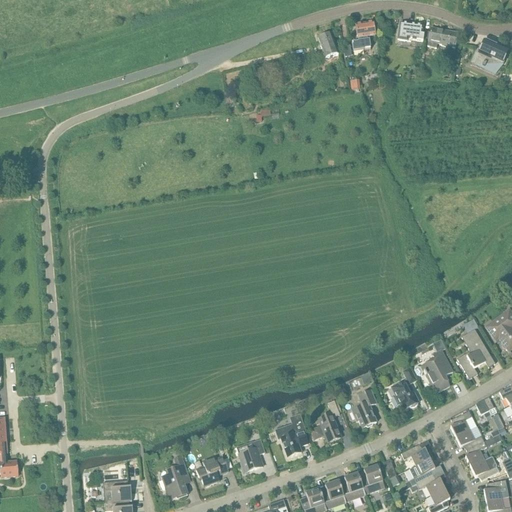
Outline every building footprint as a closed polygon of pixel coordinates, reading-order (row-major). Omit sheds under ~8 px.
[(373,24),(365,25),(361,25),(355,26),(357,40),(358,40),(359,43),(352,44),(353,50),(353,53),(363,52),(371,51),(370,49),(369,42),(367,42),(367,39),(375,38),(373,24)] [(399,25),(399,27),(397,42),(410,44),(411,42),(422,43),(423,37),(421,36),(423,28),(399,25)] [(458,35),(431,29),(428,44),(427,48),(436,50),(437,46),(455,49),(458,35)] [(334,48),(330,35),(318,39),(322,52),(325,61),(338,56),(335,47),(334,48)] [(500,65),(502,65),(508,52),(484,41),(478,55),(477,58),(485,61),(482,68),(496,74),(500,65)] [(455,64),(456,54),(450,53),(448,63),(455,64)] [(261,112),(262,115),(257,116),(258,123),(266,122),(265,117),(272,115),(271,110),(261,112)] [(495,342),(498,340),(508,353),(511,349),(511,315),(509,311),(485,329),(495,342)] [(473,321),(468,324),(473,332),(474,331),(478,329),(473,321)] [(470,353),(457,361),(467,378),(475,373),(474,370),(485,363),(485,362),(491,359),(474,331),(473,332),(461,339),(470,353)] [(415,369),(413,372),(416,377),(419,377),(421,376),(422,374),(423,373),(435,395),(450,388),(444,378),(453,374),(442,354),(441,352),(437,354),(432,357),(434,360),(420,368),(421,369),(420,369),(417,368),(415,369)] [(403,412),(409,409),(410,409),(410,410),(411,410),(412,410),(413,410),(414,410),(414,409),(415,409),(416,408),(417,407),(417,406),(417,405),(419,404),(414,395),(410,397),(405,387),(409,386),(416,382),(410,370),(402,373),(406,381),(391,389),(395,398),(391,401),(395,408),(400,406),(403,412)] [(368,375),(360,379),(364,386),(372,383),(368,375)] [(509,408),(511,406),(511,387),(499,394),(503,401),(505,400),(509,408)] [(362,430),(366,429),(368,429),(372,427),(373,426),(376,424),(369,408),(376,405),(370,392),(358,397),(362,406),(351,411),(356,423),(358,422),(362,430)] [(344,405),(349,409),(354,404),(349,399),(344,405)] [(483,401),(483,402),(488,412),(489,412),(494,410),(488,399),(483,401)] [(324,436),(327,445),(341,439),(333,419),(340,416),(334,402),(327,405),(331,415),(318,420),(321,429),(320,429),(319,428),(310,432),(314,442),(323,438),(323,437),(324,436)] [(488,412),(483,402),(475,406),(480,416),(488,412)] [(450,429),(455,439),(469,432),(464,422),(471,419),(468,413),(451,422),(453,427),(450,429)] [(488,414),(484,416),(487,423),(492,420),(488,414)] [(4,420),(0,419),(0,462),(0,464),(0,467),(1,479),(18,478),(17,463),(7,464),(7,456),(7,455),(4,420)] [(290,427),(275,432),(278,441),(280,440),(287,460),(301,455),(299,447),(301,446),(301,447),(308,445),(304,433),(303,433),(302,431),(304,430),(302,422),(292,426),(290,427)] [(500,435),(498,432),(498,431),(490,434),(493,439),(500,435)] [(466,452),(484,443),(481,438),(474,441),(469,432),(455,439),(460,449),(463,447),(466,452)] [(499,436),(493,439),(496,445),(502,442),(499,436)] [(260,441),(252,444),(254,450),(238,456),(241,465),(240,466),(243,475),(263,468),(259,457),(265,454),(260,441)] [(486,449),(484,443),(466,452),(468,457),(465,459),(470,469),(484,462),(479,453),(486,449)] [(411,458),(415,467),(429,461),(424,450),(421,452),(418,447),(401,456),(404,462),(411,458)] [(162,481),(159,482),(162,490),(166,488),(170,500),(186,494),(183,487),(189,485),(187,479),(182,465),(180,458),(174,460),(176,467),(177,468),(165,472),(167,476),(161,478),(162,481)] [(219,483),(217,476),(220,475),(220,476),(228,473),(223,458),(215,461),(215,459),(202,463),(204,468),(196,471),(199,480),(201,480),(204,488),(219,483)] [(491,458),(484,462),(470,469),(475,479),(478,477),(481,483),(499,474),(491,458)] [(383,465),(389,481),(395,478),(396,477),(390,461),(383,465)] [(429,461),(415,467),(409,471),(414,480),(409,482),(412,488),(434,477),(431,472),(434,471),(429,461)] [(365,476),(359,478),(358,478),(365,496),(385,489),(377,467),(363,472),(365,476)] [(365,497),(365,496),(358,478),(359,478),(358,475),(356,475),(356,474),(354,474),(351,475),(350,476),(350,477),(344,479),(345,484),(339,486),(345,504),(346,504),(365,497)] [(434,477),(412,488),(410,489),(412,494),(418,491),(419,492),(426,488),(430,498),(444,491),(439,480),(436,482),(434,477)] [(399,485),(395,478),(389,481),(392,488),(399,485)] [(104,504),(131,502),(130,489),(128,489),(128,482),(102,484),(103,493),(105,493),(106,504),(104,504)] [(326,511),(346,505),(346,504),(345,504),(339,486),(338,482),(324,487),(326,491),(320,493),(326,511)] [(483,492),(485,503),(501,500),(508,499),(505,482),(486,486),(487,491),(483,492)] [(326,511),(320,493),(319,490),(305,494),(306,499),(300,501),(303,511),(326,511)] [(434,505),(427,509),(428,511),(439,511),(449,508),(446,502),(449,501),(447,497),(449,496),(448,495),(447,492),(446,491),(445,492),(444,491),(430,498),(434,505)] [(503,510),(501,500),(485,503),(487,511),(511,511),(510,509),(503,510)] [(269,511),(284,511),(284,509),(286,508),(283,501),(268,506),(269,511)] [(131,502),(104,504),(104,511),(132,511),(132,509),(130,509),(129,503),(131,503),(131,502)]
